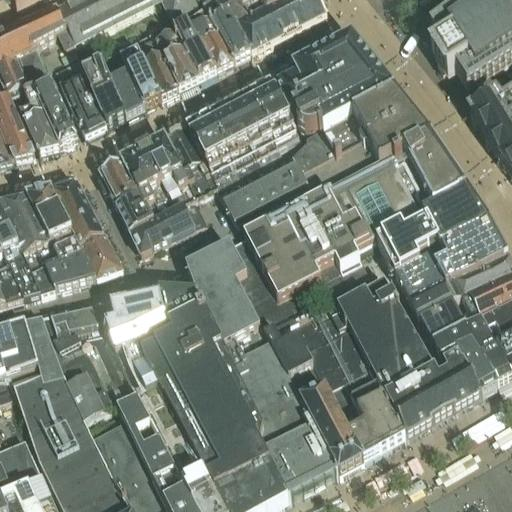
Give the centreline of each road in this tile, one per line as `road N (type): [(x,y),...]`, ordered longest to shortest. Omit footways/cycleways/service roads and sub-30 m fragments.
road 1 (residential): [(511,228),(339,0)]
road 2 (residential): [(398,511),(511,447)]
